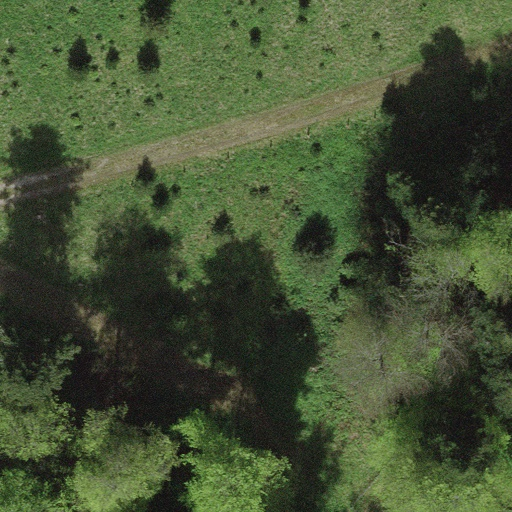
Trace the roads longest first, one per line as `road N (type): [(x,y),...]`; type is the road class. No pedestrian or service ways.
road 1 (track): [(0,229),(86,300),(216,375),(301,405),(511,398)]
road 2 (track): [(0,190),(210,149),(511,51)]
